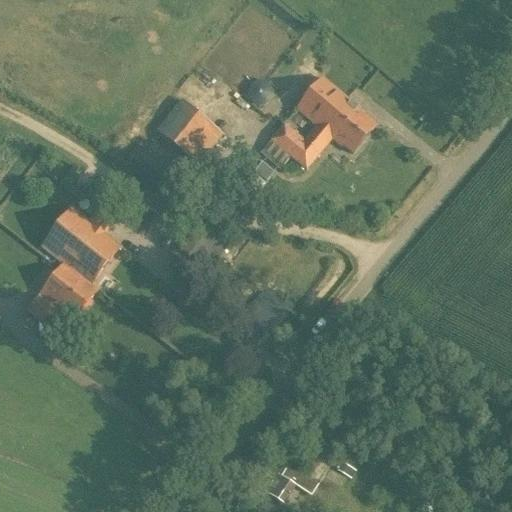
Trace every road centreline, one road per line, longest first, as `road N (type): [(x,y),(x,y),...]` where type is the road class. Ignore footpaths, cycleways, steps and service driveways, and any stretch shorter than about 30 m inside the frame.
road 1 (unclassified): [(0,109),(116,179),(216,218),(351,239),(384,263)]
road 2 (unclassified): [(176,511),(384,263)]
road 3 (unknown): [(287,382),(169,279),(138,232)]
road 4 (unclassified): [(384,263),(511,102)]
